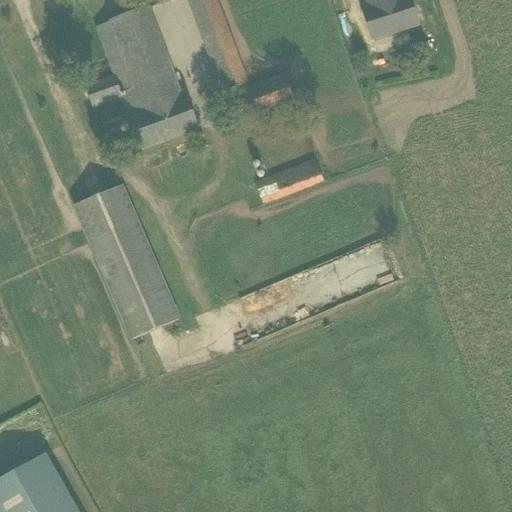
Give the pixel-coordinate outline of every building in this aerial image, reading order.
[(419,25),(410,0),(367,0),(370,8),(362,11),(371,41),(419,25)] [(449,1),(430,7),(442,45),(461,39),(449,1)] [(147,9),(131,15),(96,28),(114,76),(85,87),(93,109),(122,98),(141,151),(198,130),(185,97),(180,99),(147,10),(147,9)] [(248,83),(228,32),(203,41),(222,93),(248,83)] [(285,74),(247,89),(255,112),(294,97),(285,74)] [(324,183),(314,159),(272,176),(254,183),(264,206),(324,183)] [(121,186),(74,206),(132,341),(179,321),(121,186)] [(78,511),(46,455),(0,480),(0,511),(78,511)]
